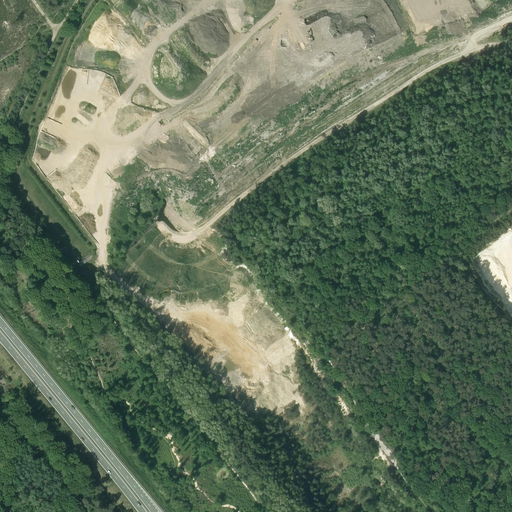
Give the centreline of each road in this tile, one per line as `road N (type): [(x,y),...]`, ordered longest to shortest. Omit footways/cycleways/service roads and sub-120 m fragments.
road 1 (track): [(291,0),(179,111),(115,143),(89,170),(66,155),(62,141),(76,111),(122,99),(169,32),(207,0)]
road 2 (track): [(92,0),(16,167),(75,266),(88,271)]
road 3 (trunk): [(154,511),(0,321)]
road 4 (trunk): [(0,336),(142,511)]
road 5 (track): [(78,0),(47,48),(0,162)]
road 6 (unclassified): [(88,511),(0,409)]
